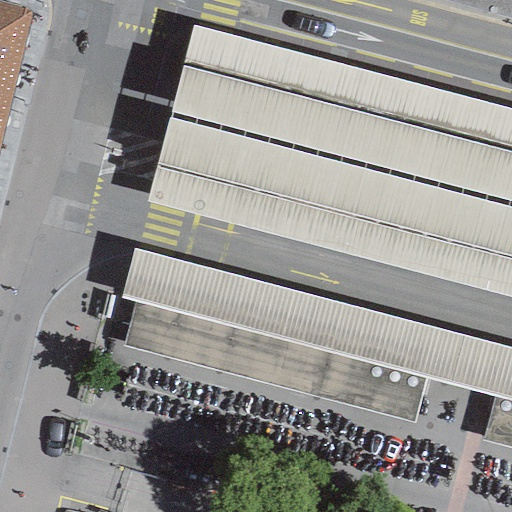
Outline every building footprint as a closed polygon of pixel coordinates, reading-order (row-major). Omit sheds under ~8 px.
[(511,0),(434,0),(511,19),(511,0)] [(0,147),(32,12),(26,8),(0,1),(0,147)] [(144,203),(511,300),(511,111),(191,26),(144,203)] [(511,349),(132,250),(120,298),(134,302),(425,379),(493,397),(511,402),(511,349)] [(414,423),(425,379),(134,302),(121,345),(414,423)] [(511,402),(493,397),(482,441),(511,449),(511,402)]
